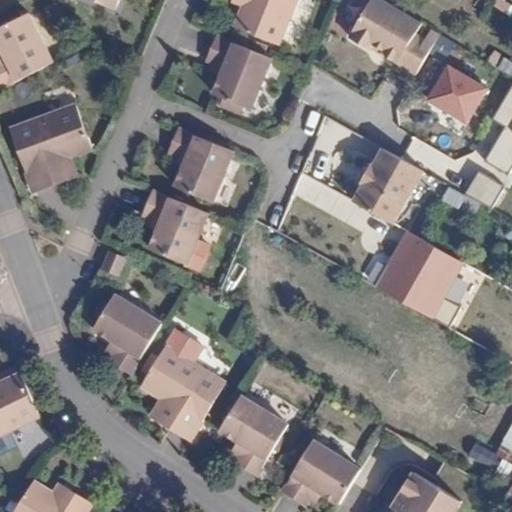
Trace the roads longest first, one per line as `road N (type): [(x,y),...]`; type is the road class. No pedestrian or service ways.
road 1 (residential): [(36,289),(74,262),(146,102)]
road 2 (residential): [(36,289),(76,399),(147,453)]
road 3 (residential): [(284,157),(316,86),(396,138)]
road 4 (residential): [(146,102),(284,157)]
